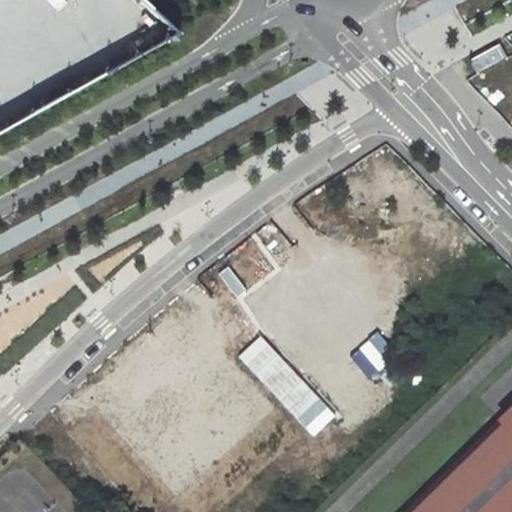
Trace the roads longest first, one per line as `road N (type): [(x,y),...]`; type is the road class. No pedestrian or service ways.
road 1 (unclassified): [(0,415),(198,240),(392,110)]
road 2 (unclassified): [(0,207),(315,32)]
road 3 (unclassified): [(232,39),(0,166)]
road 4 (unclassified): [(462,167),(419,86),(350,11)]
